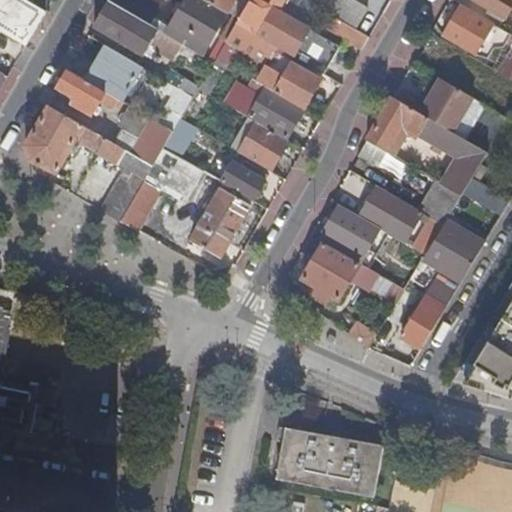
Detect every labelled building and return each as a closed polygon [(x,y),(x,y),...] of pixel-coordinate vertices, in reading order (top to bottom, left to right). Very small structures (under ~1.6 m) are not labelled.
[(0,31),(27,48),(47,13),(34,5),(25,0),(7,0),(0,13),(0,31)] [(145,0),(112,0),(111,3),(152,27),(156,21),(162,10),(145,0)] [(159,30),(179,42),(203,57),(228,13),(206,0),(168,0),(183,9),(175,23),(169,20),(164,26),(156,21),(152,27),(159,30)] [(206,0),(228,13),(236,0),(206,0)] [(253,0),(241,20),(239,24),(256,35),(272,44),(284,51),(320,73),(323,68),(328,71),(338,54),(302,34),(268,14),(276,0),(253,0)] [(305,0),(326,12),(357,30),(367,12),(346,0),(305,0)] [(511,7),(511,0),(476,0),(506,18),(511,7)] [(111,3),(96,28),(144,56),(152,42),(172,54),(179,42),(159,30),(152,27),(111,3)] [(511,80),(511,81),(511,34),(462,6),(445,36),(477,55),(485,39),(488,41),(495,39),(511,48),(511,80)] [(319,24),(363,50),(370,38),(357,30),(326,12),(319,24)] [(239,24),(228,43),(273,70),(284,51),(272,44),(256,35),(239,24)] [(302,34),(338,54),(341,49),(305,28),(302,34)] [(107,47),(87,81),(112,95),(122,101),(143,67),(107,47)] [(294,63),(276,93),(305,110),(322,80),(294,63)] [(0,92),(0,93),(10,77),(0,71),(0,92)] [(87,81),(70,71),(59,90),(77,100),(75,105),(93,115),(103,97),(109,100),(112,95),(87,81)] [(422,98),(414,111),(453,133),(473,99),(441,80),(428,101),(422,98)] [(196,98),(178,88),(158,122),(175,132),(182,120),(196,98)] [(267,88),(249,119),(257,123),(286,141),(305,110),(276,93),(267,88)] [(462,197),(464,195),(487,154),(474,146),(472,147),(392,99),(367,141),(392,156),(400,142),(396,139),(403,126),(462,160),(453,176),(430,163),(423,174),(462,197)] [(125,169),(105,202),(128,213),(146,182),(155,167),(126,150),(115,144),(84,126),(51,106),(28,148),(32,163),(56,173),(75,141),(125,169)] [(122,130),(115,144),(126,150),(155,167),(164,151),(175,132),(158,122),(153,119),(140,140),(122,130)] [(175,132),(164,151),(179,159),(198,129),(182,120),(175,132)] [(257,123),(238,153),(271,172),(289,142),(286,141),(257,123)] [(164,151),(155,167),(167,175),(191,189),(201,172),(179,159),(164,151)] [(233,164),(222,182),(254,201),(264,182),(233,164)] [(146,182),(128,213),(145,220),(162,191),(159,189),(167,175),(155,167),(146,182)] [(203,231),(196,243),(195,245),(220,259),(223,255),(251,207),(221,189),(199,228),(203,231)] [(128,213),(105,202),(101,210),(123,222),(128,213)] [(353,253),(370,223),(341,206),(323,236),(353,253)] [(495,227),(501,217),(492,212),(486,222),(495,227)] [(128,213),(123,222),(138,232),(145,220),(128,213)] [(407,246),(419,250),(429,217),(417,213),(407,246)] [(462,282),(485,245),(450,224),(427,261),(462,282)] [(340,302),(361,265),(325,243),(303,280),(307,282),(317,289),(313,296),(326,304),(331,296),(340,302)] [(302,290),(313,296),(317,289),(307,282),(302,290)] [(447,307),(455,294),(436,282),(428,296),(447,307)] [(511,287),(495,315),(511,326),(511,287)] [(421,351),(447,307),(428,296),(402,339),(421,351)] [(0,441),(0,440),(2,430),(4,430),(31,435),(32,430),(37,405),(10,400),(9,410),(0,408),(0,371),(10,312),(0,310),(0,441)] [(345,337),(367,347),(374,331),(352,321),(345,337)] [(511,348),(481,338),(467,384),(506,396),(511,386),(511,348)] [(285,429),(278,481),(377,496),(384,445),(285,429)]
